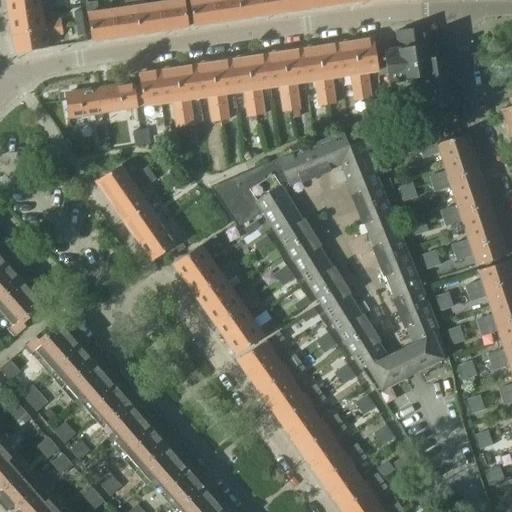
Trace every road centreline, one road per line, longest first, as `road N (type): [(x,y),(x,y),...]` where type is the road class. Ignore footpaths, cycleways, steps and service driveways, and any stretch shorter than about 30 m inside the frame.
road 1 (residential): [(461,11),(381,15),(0,76)]
road 2 (residential): [(329,511),(174,293),(151,288),(131,304)]
road 3 (residential): [(99,331),(255,511)]
road 4 (residential): [(511,233),(474,119),(461,11)]
road 5 (residential): [(131,304),(0,157)]
road 6 (residential): [(0,218),(99,331)]
